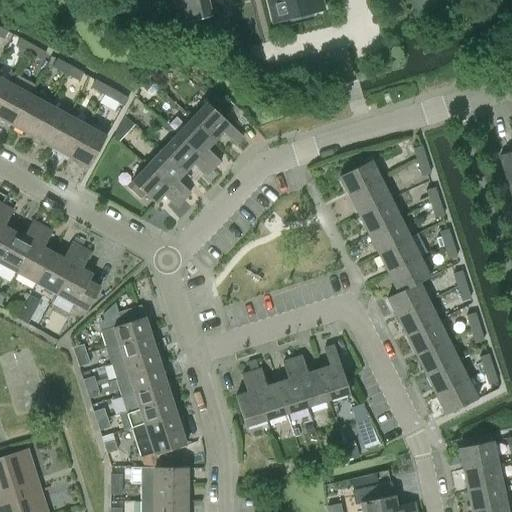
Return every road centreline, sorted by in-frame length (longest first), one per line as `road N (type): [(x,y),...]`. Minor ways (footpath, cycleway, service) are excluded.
road 1 (unclassified): [(166,261),(259,167),(511,84)]
road 2 (residential): [(433,511),(420,451),(354,307),(191,356)]
road 3 (residential): [(166,261),(0,169)]
